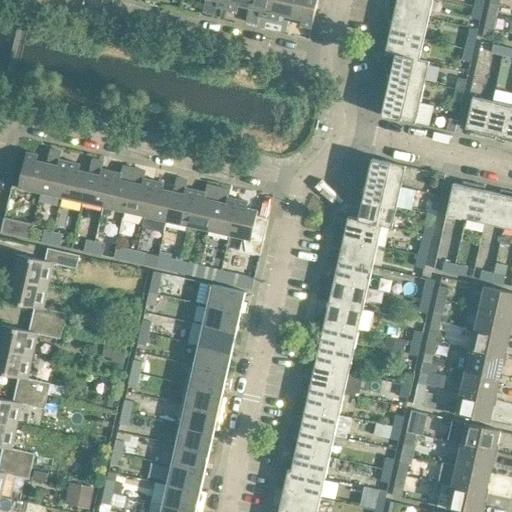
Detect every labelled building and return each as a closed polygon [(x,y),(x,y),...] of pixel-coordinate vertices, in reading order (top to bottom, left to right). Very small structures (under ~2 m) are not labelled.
[(187,0),(185,10),(196,12),(198,3),(195,0),(187,0)] [(227,9),(228,0),(206,0),(204,12),(216,15),(218,7),(227,9)] [(239,5),(249,8),(250,0),(228,0),(227,9),(237,11),(239,5)] [(250,0),(249,8),(246,21),(258,24),(260,16),(269,18),(272,0),(250,0)] [(281,15),(291,17),(295,0),(272,0),(269,18),(279,21),(281,15)] [(301,25),(312,28),(317,0),(295,0),(291,17),(302,20),(301,25)] [(429,18),(432,0),(397,0),(395,11),(429,18)] [(490,2),(488,14),(496,16),(499,4),(490,2)] [(483,8),(474,6),(472,18),(480,20),(483,8)] [(387,26),(386,31),(424,39),(429,18),(395,11),(393,21),(387,20),(387,26)] [(493,28),(496,16),(488,14),(485,26),(493,28)] [(419,59),(424,39),(386,31),(385,36),(383,40),(388,41),(386,53),(395,56),(396,54),(419,59)] [(468,37),(465,48),(473,50),(476,38),(468,37)] [(490,53),(503,55),(505,47),(492,44),(490,53)] [(511,48),(505,47),(503,55),(511,57),(511,48)] [(471,62),(473,50),(465,48),(462,60),(471,62)] [(395,56),(391,75),(425,82),(429,61),(419,59),(396,54),(395,56)] [(420,103),(425,82),(391,75),(386,95),(420,103)] [(458,77),(456,89),(464,91),(467,79),(458,77)] [(461,103),(464,91),(456,89),(453,101),(461,103)] [(386,95),(386,98),(382,115),(415,123),(420,103),(386,95)] [(473,97),(466,128),(475,130),(474,134),(484,136),(492,101),(473,97)] [(496,135),(504,137),(511,105),(492,101),(484,136),(495,139),(496,135)] [(449,118),(447,130),(455,132),(458,120),(449,118)] [(41,192),(62,197),(70,162),(60,160),(62,152),(50,149),(47,163),(41,192)] [(47,163),(37,161),(38,155),(27,152),(19,187),(41,192),(47,163)] [(401,186),(406,166),(372,158),(368,176),(368,179),(401,186)] [(83,202),(104,206),(112,171),(102,169),(104,161),(92,159),(89,172),(83,202)] [(80,164),(70,162),(62,197),(83,202),(89,172),(79,170),(80,164)] [(125,211),(132,182),(134,168),(123,166),(121,173),(112,171),(104,206),(125,211)] [(132,182),(125,211),(146,216),(154,181),(144,179),(146,171),(135,168),(134,168),(132,182)] [(445,175),(436,173),(434,185),(443,187),(445,175)] [(167,221),(188,225),(196,190),(186,188),(188,180),(177,178),(173,191),(167,221)] [(368,179),(363,199),(397,207),(410,210),(415,189),(401,186),(368,179)] [(164,183),(154,181),(146,216),(167,221),(173,191),(163,189),(164,183)] [(466,219),(474,183),(463,181),(463,185),(453,183),(446,214),(466,219)] [(485,186),(474,183),(466,219),(485,223),(492,192),(484,190),(485,186)] [(205,192),(196,190),(188,225),(209,230),(219,187),(207,185),(205,192)] [(209,230),(230,235),(238,200),(229,198),(230,190),(219,187),(209,230)] [(500,193),(492,192),(485,223),(504,227),(511,192),(511,191),(501,189),(500,193)] [(392,228),(397,207),(363,199),(359,218),(358,220),(382,226),(392,228)] [(249,202),(238,200),(230,235),(245,238),(246,252),(249,253),(260,255),(268,219),(257,216),(258,211),(247,208),(249,202)] [(430,202),(427,214),(436,216),(439,204),(430,202)] [(425,226),(433,227),(436,216),(427,214),(425,226)] [(341,232),(340,237),(378,246),(382,226),(358,220),(359,218),(349,216),(346,228),(341,227),(341,232)] [(1,233),(30,239),(34,224),(5,217),(1,233)] [(44,230),(42,242),(51,244),(54,232),(44,230)] [(51,244),(60,246),(63,234),(57,233),(54,232),(51,244)] [(373,266),(378,246),(340,237),(338,242),(336,247),(342,248),(339,259),(373,266)] [(93,253),(96,242),(92,241),(86,240),(84,251),(93,253)] [(105,244),(96,242),(93,253),(103,255),(105,244)] [(421,243),(418,255),(427,257),(429,245),(421,243)] [(17,254),(12,277),(49,286),(54,264),(77,269),(80,255),(48,248),(45,260),(17,254)] [(126,261),(135,263),(138,251),(129,249),(126,261)] [(138,251),(135,263),(144,265),(147,253),(138,251)] [(156,268),(177,272),(180,260),(173,259),(173,255),(160,252),(156,267),(156,268)] [(416,267),(424,269),(427,257),(418,255),(416,267)] [(331,273),(330,279),(368,288),(373,266),(339,259),(337,270),(331,269),(331,273)] [(199,277),(201,265),(180,260),(177,272),(199,277)] [(442,270),(454,273),(456,265),(444,262),(442,270)] [(496,263),(493,273),(491,281),(503,284),(507,265),(496,263)] [(201,265),(199,277),(220,282),(222,270),(215,268),(201,265)] [(468,268),(456,265),(454,273),(466,276),(468,268)] [(222,270),(220,282),(229,284),(232,272),(222,270)] [(481,271),(480,279),(491,281),(493,273),(481,271)] [(44,308),(49,286),(12,277),(6,301),(35,307),(44,309),(45,308),(44,308)] [(332,290),(330,301),(363,309),(368,288),(330,279),(329,284),(327,289),(332,290)] [(427,279),(422,300),(430,302),(435,280),(427,279)] [(152,280),(150,292),(158,294),(161,282),(152,280)] [(212,284),(208,304),(241,312),(246,292),(212,284)] [(437,298),(445,300),(448,288),(439,286),(437,298)] [(511,292),(485,286),(480,308),(511,315),(511,292)] [(150,292),(147,304),(155,306),(158,294),(150,292)] [(442,312),(445,300),(437,298),(434,310),(442,312)] [(419,312),(427,313),(430,302),(422,300),(419,312)] [(359,330),(363,309),(330,301),(327,313),(322,312),(322,316),(321,320),(321,322),(359,330)] [(237,332),(241,312),(208,304),(203,324),(237,332)] [(35,307),(32,319),(45,322),(64,326),(67,313),(48,309),(45,308),(44,309),(35,307)] [(511,315),(480,308),(475,329),(509,337),(511,323),(511,315)] [(141,332),(149,334),(152,322),(143,320),(141,332)] [(45,322),(42,335),(61,339),(64,326),(45,322)] [(199,344),(232,352),(237,332),(203,324),(192,322),(188,342),(199,344)] [(323,333),(320,344),(354,351),(359,330),(321,322),(319,327),(317,332),(323,333)] [(0,328),(0,348),(33,356),(38,334),(39,334),(39,333),(1,324),(0,328)] [(427,340),(436,342),(438,330),(430,328),(427,340)] [(475,329),(470,350),(504,358),(509,337),(475,329)] [(415,330),(412,342),(421,344),(423,332),(415,330)] [(149,334),(141,332),(138,344),(146,346),(149,334)] [(386,337),(383,349),(404,354),(406,342),(386,337)] [(433,354),(436,342),(427,340),(425,352),(433,354)] [(410,354),(418,356),(421,344),(412,342),(410,354)] [(228,372),(232,352),(199,344),(194,365),(228,372)] [(349,372),(354,351),(320,344),(318,355),(312,354),(312,358),(312,361),(311,364),(349,372)] [(28,378),(33,356),(0,348),(0,373),(28,380),(29,378),(28,378)] [(500,379),(504,358),(470,350),(465,371),(500,379)] [(134,360),(132,372),(140,373),(143,362),(134,360)] [(313,375),(311,386),(344,393),(349,372),(311,364),(310,369),(308,374),(313,375)] [(194,365),(190,385),(223,392),(228,372),(194,365)] [(418,382),(426,384),(429,372),(420,370),(418,382)] [(465,371),(461,392),(495,400),(500,379),(465,371)] [(132,372),(129,383),(137,385),(140,373),(132,372)] [(429,372),(426,384),(442,388),(444,376),(429,372)] [(405,373),(403,384),(411,386),(414,374),(405,373)] [(29,392),(39,395),(48,397),(51,383),(32,379),(29,392)] [(424,392),(426,384),(418,382),(415,394),(423,396),(424,392)] [(400,396),(408,398),(411,386),(403,384),(400,396)] [(219,412),(223,392),(190,385),(185,405),(219,412)] [(340,414),(344,393),(311,386),(308,397),(303,396),(303,400),(302,403),(302,406),(340,414)] [(105,391),(102,403),(112,405),(115,393),(105,391)] [(415,394),(413,404),(434,409),(437,399),(432,394),(424,392),(423,396),(415,394)] [(495,400),(461,392),(456,414),(490,421),(495,400)] [(48,397),(39,395),(36,407),(45,409),(48,397)] [(0,422),(17,426),(22,404),(23,404),(23,403),(0,397),(0,422)] [(125,400),(123,412),(131,413),(134,402),(125,400)] [(185,405),(181,425),(214,432),(219,412),(185,405)] [(304,417),(301,428),(335,436),(340,414),(302,406),(300,411),(298,416),(304,417)] [(407,432),(415,433),(421,435),(426,413),(412,410),(407,432)] [(123,412),(120,423),(128,425),(131,413),(123,412)] [(396,415),(393,426),(402,428),(404,417),(396,415)] [(450,441),(461,444),(495,452),(500,430),(454,420),(450,441)] [(12,448),(17,426),(0,422),(0,447),(12,450),(13,449),(12,448)] [(376,423),(373,434),(391,438),(393,426),(376,423)] [(210,452),(214,432),(181,425),(176,445),(210,452)] [(391,438),(399,440),(402,428),(393,426),(391,438)] [(330,457),(335,436),(301,428),(299,440),(293,438),(293,442),(293,445),(292,449),(330,457)] [(412,445),(415,433),(407,432),(404,443),(412,445)] [(116,440),(114,452),(122,453),(125,442),(116,440)] [(461,444),(456,465),(491,473),(495,452),(461,444)] [(176,445),(172,465),(205,473),(210,452),(176,445)] [(294,460),(292,470),(325,477),(330,457),(292,449),(291,453),(289,458),(294,460)] [(23,465),(32,467),(35,454),(26,452),(23,465)] [(114,452),(111,463),(119,465),(122,453),(114,452)] [(386,457),(384,469),(392,471),(395,459),(386,457)] [(397,474),(405,476),(408,464),(400,462),(397,474)] [(439,483),(452,486),(486,494),(491,473),(456,465),(443,462),(439,483)] [(23,465),(21,478),(29,479),(32,467),(23,465)] [(201,493),(205,473),(172,465),(167,485),(201,493)] [(34,468),(32,476),(46,479),(48,471),(34,468)] [(321,498),(325,477),(292,470),(289,469),(284,490),(321,498)] [(381,481),(389,483),(392,471),(384,469),(381,481)] [(403,487),(405,476),(397,474),(394,486),(403,487)] [(107,479),(105,491),(113,493),(116,481),(107,479)] [(465,511),(481,511),(486,494),(443,484),(438,506),(465,511)] [(167,485),(163,505),(192,511),(196,511),(201,493),(167,485)] [(317,511),(321,498),(284,490),(279,509),(290,511),(317,511)] [(110,505),(113,493),(105,491),(102,503),(110,505)] [(113,493),(110,505),(130,509),(132,498),(121,495),(113,493)] [(377,498),(374,510),(383,511),(385,500),(377,498)]
